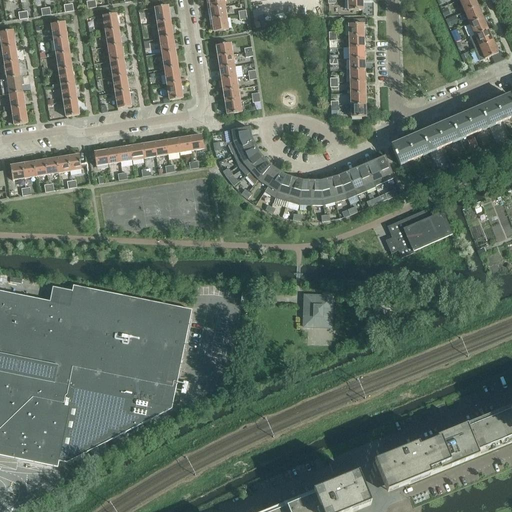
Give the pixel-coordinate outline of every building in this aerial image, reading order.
[(223,0),(208,0),(210,10),(225,7),(223,0)] [(348,0),(349,11),(363,11),(363,0),(348,0)] [(475,0),(460,0),(459,1),(464,13),(478,7),(475,0)] [(168,6),(155,9),(157,24),(171,22),(168,6)] [(225,7),(210,10),(212,21),(227,19),(225,7)] [(478,7),(464,13),(469,24),(483,18),(478,7)] [(448,8),(441,11),(444,17),(450,14),(448,8)] [(116,15),(103,17),(105,33),(119,30),(116,15)] [(454,18),(448,20),(451,26),(456,23),(454,18)] [(483,18),(469,24),(474,36),(488,30),(483,18)] [(214,33),(229,30),(227,19),(212,21),(214,33)] [(160,40),(173,38),(171,22),(157,24),(160,40)] [(64,23),(51,25),(53,41),(67,39),(64,23)] [(364,25),(349,25),(349,37),(364,37),(364,25)] [(108,48),(121,46),(119,30),(105,33),(108,48)] [(488,30),(474,36),(470,38),(475,50),(493,42),(488,30)] [(13,31),(0,33),(0,35),(2,49),(15,47),(13,31)] [(459,35),(453,37),(456,43),(461,40),(459,35)] [(349,49),(364,48),(364,37),(349,37),(349,49)] [(162,55),(175,53),(173,38),(160,40),(162,55)] [(56,56),(69,54),(67,39),(53,41),(56,56)] [(480,62),(498,54),(493,42),(475,50),(480,62)] [(231,44),(216,46),(218,58),(232,56),(231,44)] [(110,63),(124,61),(121,46),(108,48),(110,63)] [(4,64),(18,62),(15,47),(2,49),(4,64)] [(350,60),(365,60),(364,48),(349,49),(350,60)] [(175,53),(162,55),(165,70),(178,68),(175,53)] [(467,53),(461,56),(464,64),(470,61),(467,53)] [(58,72),(72,69),(69,54),(56,56),(58,72)] [(220,69),(234,67),(232,56),(218,58),(220,69)] [(350,72),(365,71),(365,60),(350,60),(350,72)] [(124,61),(110,63),(113,78),(126,76),(124,61)] [(7,80),(20,78),(18,62),(4,64),(7,80)] [(472,65),(466,67),(467,70),(469,74),(475,72),(472,65)] [(222,81),(236,78),(234,67),(220,69),(222,81)] [(178,68),(165,70),(167,86),(180,83),(178,68)] [(72,69),(58,72),(61,85),(61,87),(74,85),(72,69)] [(365,71),(350,72),(350,83),(365,83),(365,71)] [(126,76),(113,78),(115,94),(129,92),(126,76)] [(20,78),(7,80),(9,95),(22,93),(20,78)] [(236,78),(222,81),(224,92),(238,90),(236,78)] [(170,101),(183,99),(180,83),(167,86),(170,101)] [(365,83),(350,83),(351,95),(365,94),(365,83)] [(74,85),(61,87),(63,102),(77,100),(74,85)] [(238,90),(224,92),(225,103),(240,101),(238,90)] [(118,110),(131,107),(129,92),(115,94),(118,110)] [(22,93),(9,95),(12,110),(25,108),(22,93)] [(365,94),(351,95),(351,106),(366,106),(365,94)] [(391,146),(400,166),(502,122),(511,117),(511,100),(510,95),(496,101),(465,114),(442,125),(402,142),(391,146)] [(66,118),(79,116),(77,100),(63,102),(66,118)] [(227,115),(242,113),(240,101),(225,103),(227,115)] [(351,118),(366,118),(366,106),(351,106),(351,118)] [(14,126),(27,124),(25,108),(12,110),(14,126)] [(231,144),(234,143),(252,137),(249,128),(232,131),(232,133),(230,133),(231,144)] [(204,150),(201,136),(189,138),(191,152),(204,150)] [(239,153),(255,145),(252,137),(234,143),(239,153)] [(177,140),(180,154),(191,152),(189,138),(177,140)] [(474,138),(468,141),(471,149),(478,146),(474,138)] [(166,142),(168,156),(180,154),(177,140),(166,142)] [(154,144),(156,157),(168,156),(166,142),(154,144)] [(142,146),(144,159),(156,157),(154,144),(142,146)] [(243,164),(258,154),(255,145),(239,153),(243,164)] [(144,159),(142,146),(130,148),(132,161),(144,159)] [(132,161),(130,148),(118,149),(120,163),(132,161)] [(120,163),(118,149),(106,151),(109,165),(120,163)] [(94,153),(96,167),(109,165),(106,151),(94,153)] [(243,164),(238,167),(246,176),(264,161),(258,154),(243,164)] [(81,170),(79,156),(67,157),(70,172),(81,170)] [(56,159),(58,174),(70,172),(67,157),(56,159)] [(391,175),(392,174),(385,158),(375,162),(382,178),(383,181),(392,177),(391,175)] [(45,161),(47,176),(58,174),(56,159),(45,161)] [(47,176),(45,161),(33,163),(36,178),(47,176)] [(259,181),(270,167),(264,161),(246,176),(254,186),(259,181)] [(382,178),(375,162),(366,166),(376,188),(385,184),(383,181),(382,178)] [(36,178),(33,163),(22,165),(24,180),(36,178)] [(15,190),(14,181),(24,180),(22,165),(10,167),(12,179),(7,180),(9,192),(15,190)] [(376,188),(366,166),(357,170),(366,192),(376,188)] [(268,187),(278,172),(270,167),(259,181),(268,187)] [(366,192),(357,170),(347,174),(357,196),(366,192)] [(278,193),(285,177),(278,172),(268,187),(278,193)] [(357,196),(347,174),(338,178),(347,200),(357,196)] [(287,202),(294,180),(285,177),(278,193),(275,199),(287,202)] [(347,200),(338,178),(329,180),(336,203),(347,200)] [(299,206),(303,182),(294,180),(287,202),(299,206)] [(336,203),(329,180),(321,183),(324,206),(336,203)] [(311,206),(312,182),(303,182),(299,206),(311,206)] [(324,206),(321,183),(312,182),(311,206),(324,206)] [(403,220),(387,227),(393,240),(387,243),(385,238),(384,238),(391,255),(398,252),(401,259),(415,253),(414,252),(452,236),(442,212),(429,218),(426,210),(403,220)] [(0,456),(18,460),(58,469),(59,462),(67,464),(96,449),(172,410),(178,379),(179,371),(192,311),(96,291),(90,290),(74,287),(73,292),(53,288),(50,303),(0,292),(0,456)] [(304,327),(332,328),(333,298),(305,297),(304,327)] [(511,407),(375,463),(387,494),(511,443),(511,407)] [(356,511),(371,506),(358,475),(267,511),(356,511)]
